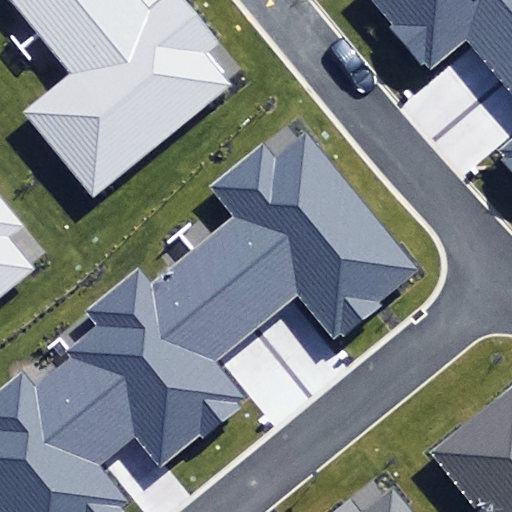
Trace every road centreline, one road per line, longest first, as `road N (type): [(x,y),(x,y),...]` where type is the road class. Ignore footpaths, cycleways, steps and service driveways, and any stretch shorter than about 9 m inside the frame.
road 1 (residential): [(219,511),(511,276)]
road 2 (residential): [(275,0),(511,276)]
